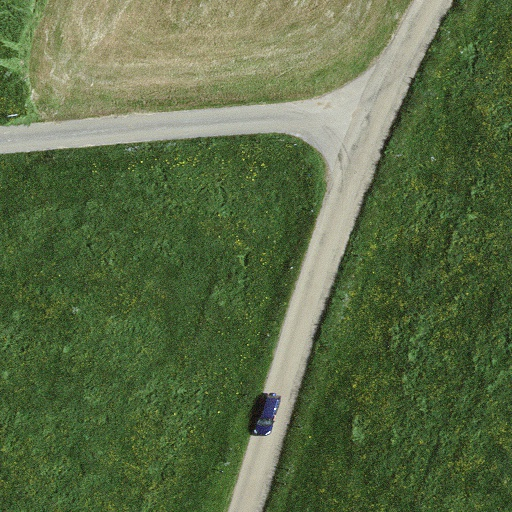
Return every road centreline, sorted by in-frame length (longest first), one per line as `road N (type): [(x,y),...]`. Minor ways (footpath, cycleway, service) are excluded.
road 1 (unclassified): [(439,0),(384,105),(304,320),(247,511)]
road 2 (track): [(384,105),(0,142)]
